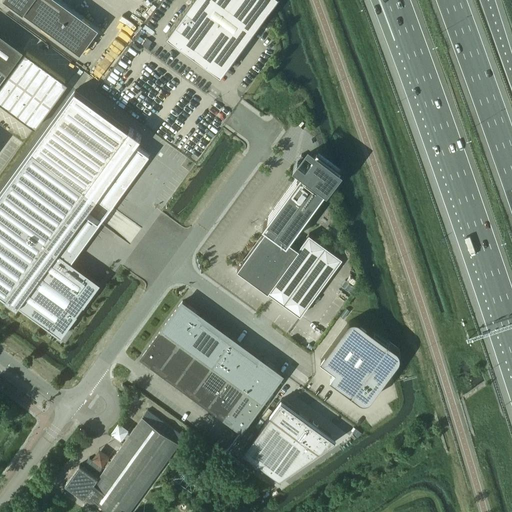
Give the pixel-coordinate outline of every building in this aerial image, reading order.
[(8,0),(55,34),(81,53),(97,30),(99,27),(61,0),(8,0)] [(191,0),(191,2),(192,2),(189,6),(188,6),(185,9),(185,10),(184,11),(183,13),(182,14),(179,17),(179,18),(178,19),(174,24),(175,24),(170,30),(167,34),(169,35),(170,34),(174,38),(174,39),(176,40),(176,39),(181,43),(180,43),(182,44),(184,46),(185,47),(186,46),(192,51),(192,52),(195,54),(195,53),(200,57),(202,58),(207,62),(206,62),(208,63),(213,66),(213,67),(214,68),(215,67),(220,71),(219,72),(221,73),(223,70),(223,69),(226,65),(227,65),(228,63),(229,62),(229,61),(229,62),(232,58),(231,58),(234,55),(236,52),(239,49),(238,49),(240,47),(241,45),(239,43),(238,43),(242,36),(243,36),(245,33),(248,29),(252,31),(253,29),(255,26),(258,23),(257,23),(258,21),(259,21),(260,20),(260,19),(263,15),(264,15),(266,11),(269,7),(269,6),(269,7),(271,4),(272,3),(273,0),(191,0)] [(0,32),(0,81),(24,50),(0,32)] [(25,50),(0,84),(0,101),(35,127),(36,127),(69,82),(25,50)] [(32,149),(0,192),(0,291),(6,295),(6,296),(5,297),(17,305),(18,304),(22,307),(61,336),(100,282),(71,261),(99,222),(85,212),(97,195),(98,195),(87,187),(86,186),(85,187),(32,149)] [(300,315),(342,258),(309,233),(298,248),(288,240),(326,189),(328,190),(332,184),(330,183),(342,167),(317,150),(310,160),(301,154),(293,165),(302,171),(263,224),(268,227),(237,269),(300,315)] [(200,313),(182,301),(142,356),(152,363),(152,362),(154,360),(168,371),(167,373),(166,372),(166,373),(185,387),(185,386),(187,384),(201,395),(200,397),(199,397),(218,411),(218,410),(219,408),(234,419),(232,421),(242,429),(282,374),(265,361),(263,362),(260,359),(259,360),(249,353),(240,347),(241,347),(220,332),(212,326),(204,321),(202,319),(202,317),(199,315),(200,313)] [(335,371),(330,378),(359,400),(362,401),(366,401),(369,400),(372,398),(373,396),(389,374),(399,361),(400,358),(400,354),(399,351),(397,348),(360,321),(357,320),(354,320),(351,320),(349,321),(347,323),(320,360),(335,371)] [(122,384),(119,388),(125,392),(128,389),(122,384)] [(280,398),(242,451),(279,478),(335,439),(280,398)] [(80,464),(65,484),(95,506),(102,511),(128,511),(184,436),(147,410),(98,478),(80,464)]
